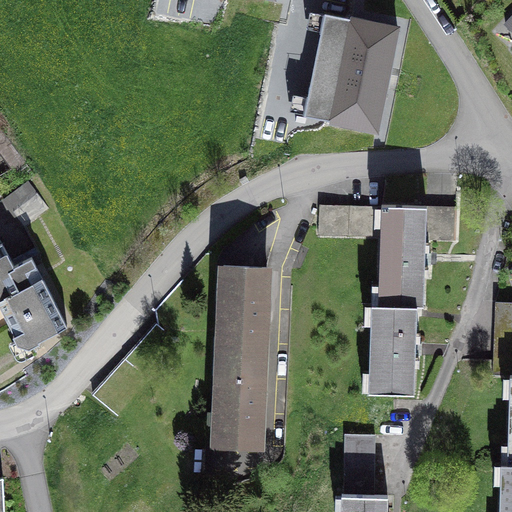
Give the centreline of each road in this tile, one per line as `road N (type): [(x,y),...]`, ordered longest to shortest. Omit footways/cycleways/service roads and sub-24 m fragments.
road 1 (residential): [(511,165),(456,157),(273,184),(224,217),(58,398),(0,425)]
road 2 (residential): [(414,0),(511,151)]
